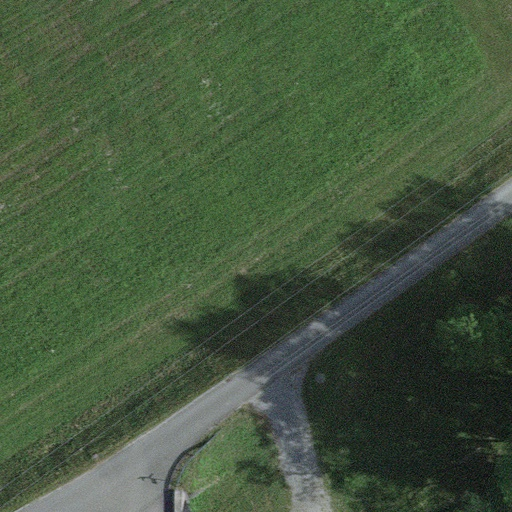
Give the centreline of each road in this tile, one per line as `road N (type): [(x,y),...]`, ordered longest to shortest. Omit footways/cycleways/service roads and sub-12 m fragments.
road 1 (track): [(511,192),(103,483),(44,511)]
road 2 (unknown): [(398,511),(511,388)]
